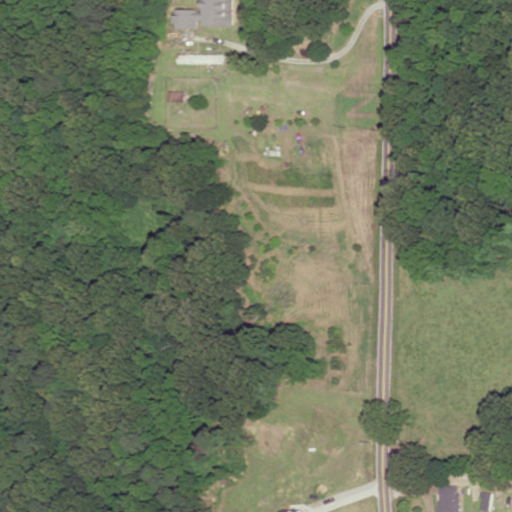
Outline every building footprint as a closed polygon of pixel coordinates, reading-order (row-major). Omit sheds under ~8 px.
[(178,29),(199,29),(199,21),(205,21),(205,27),(236,27),(236,0),(204,0),(204,13),(199,13),(199,10),(178,10),(178,29)] [(181,55),(225,55),(225,64),(181,64),(181,55)] [(173,101),(187,102),(187,92),(173,92),(173,101)] [(440,486),(440,511),(462,511),(462,487),(440,486)] [(494,494),(491,511),(483,511),(485,493),(494,494)]
